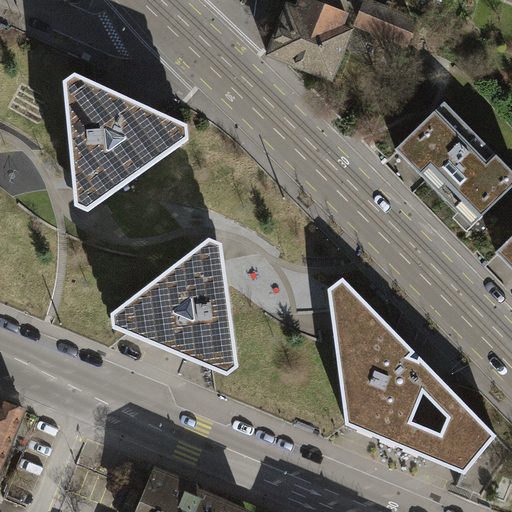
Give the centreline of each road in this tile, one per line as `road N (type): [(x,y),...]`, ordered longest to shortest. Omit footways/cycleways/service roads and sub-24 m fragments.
road 1 (unclassified): [(511,360),(210,49)]
road 2 (tertiary): [(0,355),(379,511)]
road 3 (residential): [(194,33),(139,42),(21,0)]
